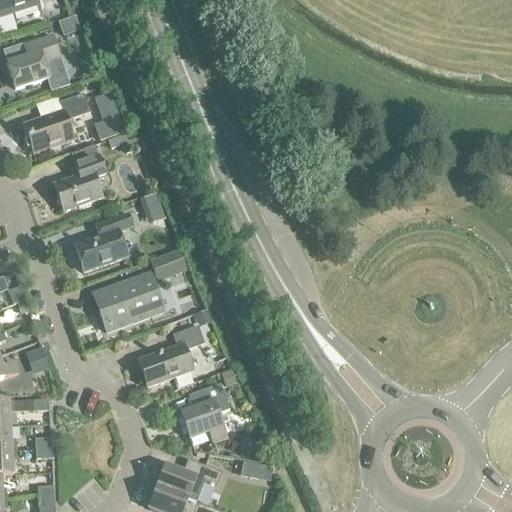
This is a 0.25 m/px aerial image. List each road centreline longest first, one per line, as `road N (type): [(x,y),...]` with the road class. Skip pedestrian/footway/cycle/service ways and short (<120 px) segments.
road 1 (tertiary): [(387,420),(330,355),(263,251),(156,0)]
road 2 (residential): [(107,511),(130,467),(133,440),(118,399),(72,362),(26,241)]
